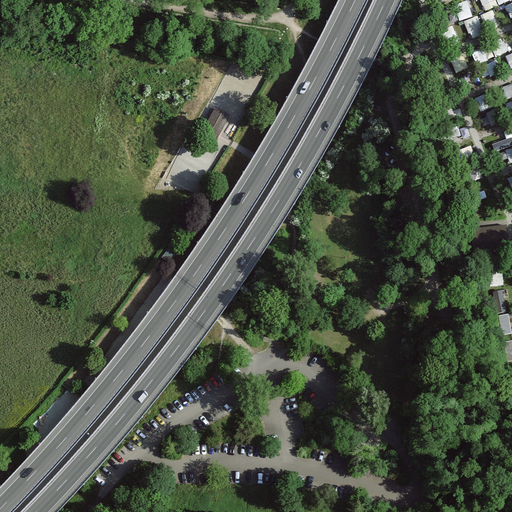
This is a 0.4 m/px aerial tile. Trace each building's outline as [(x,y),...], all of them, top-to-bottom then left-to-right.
[(470,0),(467,0),(456,4),(461,20),(475,15),(470,0)] [(497,0),(481,0),(486,10),(499,5),(497,0)] [(487,24),(497,21),(494,11),(484,13),(487,24)] [(471,37),(484,32),(479,15),(465,20),(471,37)] [(511,83),(503,87),(507,98),(511,95),(511,83)] [(481,109),(495,106),(491,93),(477,96),(481,109)] [(232,122),(217,114),(205,135),(220,144),(232,122)] [(511,136),(494,143),(496,150),(511,144),(511,136)] [(504,233),(478,237),(481,252),(506,248),(504,233)] [(505,289),(495,290),(497,312),(507,311),(505,289)] [(511,332),(511,323),(510,313),(499,315),(504,335),(511,332)]
